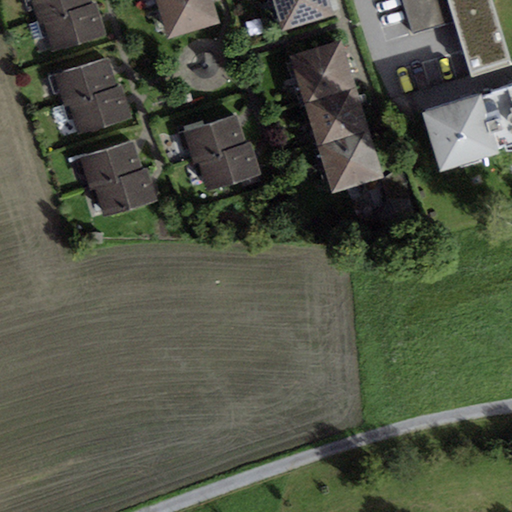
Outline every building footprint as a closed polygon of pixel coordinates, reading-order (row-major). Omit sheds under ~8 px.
[(89,0),(29,0),(36,20),(91,4),(89,0)] [(200,0),(147,0),(158,39),(207,27),(200,0)] [(313,0),(263,0),(272,31),(319,18),(313,0)] [(511,0),(397,0),(408,37),(441,27),(458,82),(511,66),(511,0)] [(91,4),(36,20),(46,53),(100,37),(91,4)] [(332,46),(285,59),(297,103),(344,90),(332,46)] [(108,61),(55,77),(65,108),(118,92),(108,61)] [(511,101),(508,87),(420,112),(435,166),(511,144),(511,101)] [(118,92),(65,108),(74,137),(127,121),(118,92)] [(240,94),(185,110),(197,150),(252,134),(240,94)] [(347,94),(298,109),(309,145),(359,130),(347,94)] [(252,134),(197,150),(206,182),(261,166),(252,134)] [(359,135),(312,150),(325,192),(372,177),(359,135)] [(137,137),(82,156),(92,184),(147,165),(137,137)] [(147,165),(92,184),(101,210),(156,191),(147,165)]
